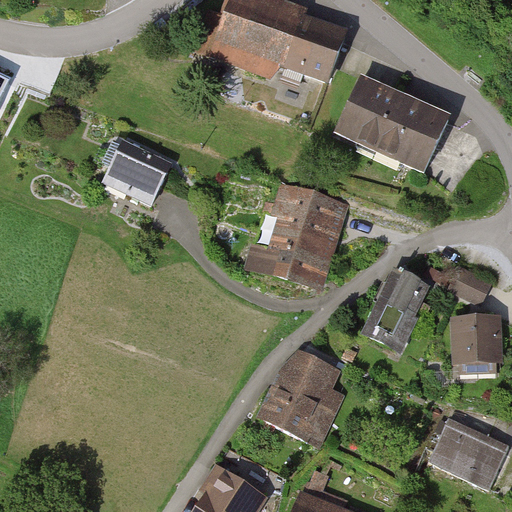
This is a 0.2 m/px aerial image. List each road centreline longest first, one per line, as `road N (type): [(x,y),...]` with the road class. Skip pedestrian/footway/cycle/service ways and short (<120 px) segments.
road 1 (residential): [(511,158),(487,116),(349,0)]
road 2 (residential): [(0,34),(29,45),(82,43),(132,25),(165,0)]
